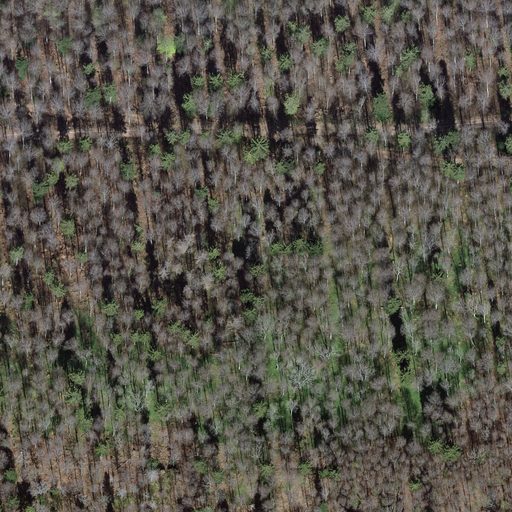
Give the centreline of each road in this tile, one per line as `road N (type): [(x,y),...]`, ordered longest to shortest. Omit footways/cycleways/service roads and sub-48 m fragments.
road 1 (track): [(0,137),(511,124)]
road 2 (track): [(225,131),(390,155),(511,162)]
road 3 (track): [(0,105),(196,130)]
